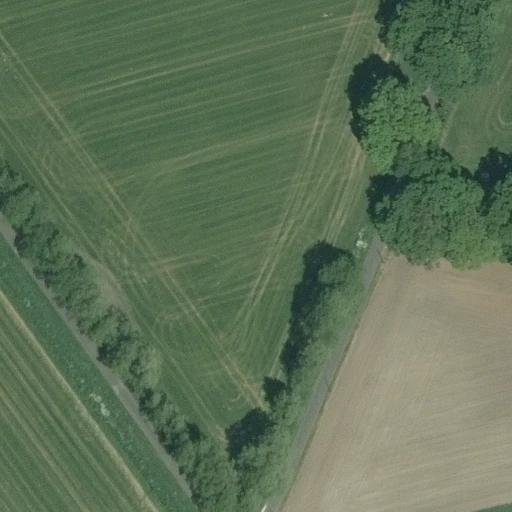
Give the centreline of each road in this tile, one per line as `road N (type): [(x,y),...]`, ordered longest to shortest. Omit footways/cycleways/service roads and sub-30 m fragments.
road 1 (residential): [(270,511),(482,0)]
road 2 (residential): [(0,225),(199,511)]
road 3 (unknown): [(397,209),(511,174)]
